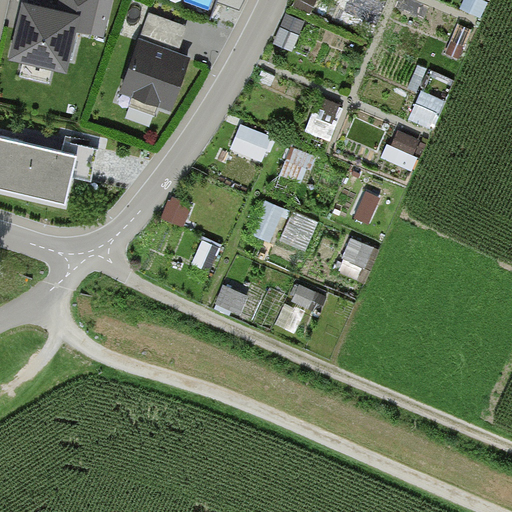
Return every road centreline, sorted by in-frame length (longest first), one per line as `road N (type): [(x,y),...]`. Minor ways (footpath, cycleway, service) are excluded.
road 1 (track): [(37,302),(108,360),(245,402),(488,511)]
road 2 (track): [(511,448),(337,376),(90,254)]
road 3 (residential): [(90,254),(140,212),(201,130),(274,0)]
